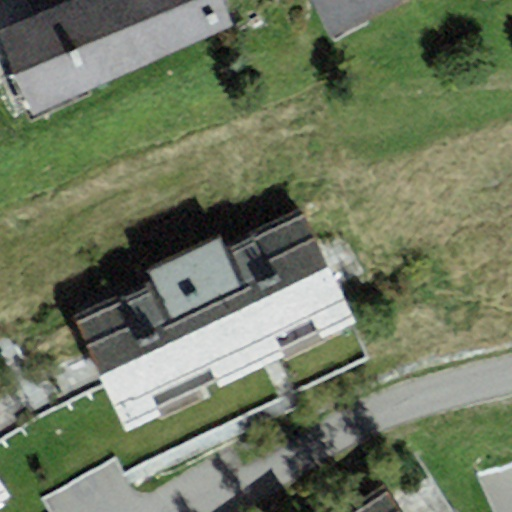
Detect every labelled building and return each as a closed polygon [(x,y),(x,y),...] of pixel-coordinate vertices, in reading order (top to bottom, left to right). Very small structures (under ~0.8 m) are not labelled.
[(72,0),(0,30),(0,40),(31,113),(234,28),(221,0),(72,0)] [(311,0),(332,38),(405,0),(311,0)] [(153,280),(75,316),(126,430),(356,327),(302,208),(222,243),(151,276),(153,280)] [(0,504),(9,499),(0,485),(0,504)] [(400,511),(383,485),(341,511),(400,511)]
